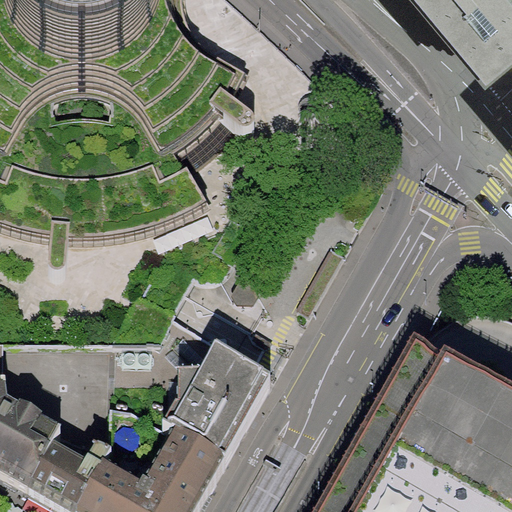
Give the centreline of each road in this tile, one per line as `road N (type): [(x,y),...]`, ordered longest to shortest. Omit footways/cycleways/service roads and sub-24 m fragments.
road 1 (unclassified): [(343,69),(406,168),(396,274)]
road 2 (unclassified): [(396,274),(316,410)]
road 3 (primary): [(343,69),(469,141)]
road 4 (unclassified): [(316,410),(275,434),(223,511)]
road 5 (unclassified): [(469,141),(407,255)]
road 6 (primary): [(469,141),(386,49)]
